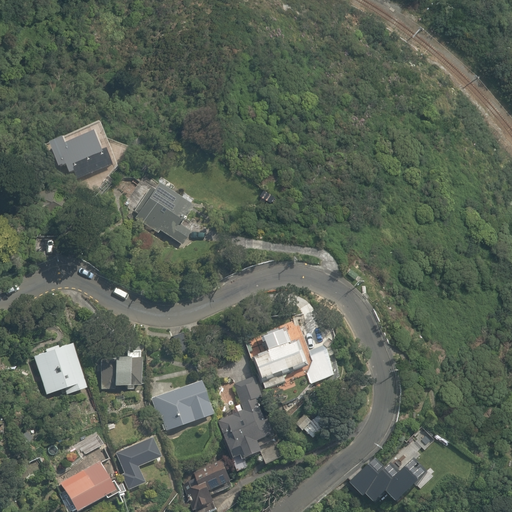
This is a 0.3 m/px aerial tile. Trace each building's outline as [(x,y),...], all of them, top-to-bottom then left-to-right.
[(113,167),(119,165),(107,129),(52,147),(60,172),(80,181),(114,170),(113,167)] [(153,191),(136,216),(181,246),(191,232),(180,225),(193,207),(160,185),(155,192),(153,191)] [(69,196),(40,188),(35,206),(64,214),(69,196)] [(63,237),(33,238),(33,257),(63,256),(63,237)] [(287,334),(265,342),(269,354),(253,360),(262,385),(309,368),(299,343),(291,346),(287,334)] [(33,356),(46,395),(65,389),(67,395),(88,388),(73,343),(33,356)] [(99,358),(98,388),(115,388),(115,386),(128,387),(128,389),(139,390),(141,351),(129,350),(128,359),(99,358)] [(244,463),(246,470),(265,464),(267,471),(283,465),(254,380),(236,386),(245,412),(221,420),(237,466),(244,463)] [(201,383),(151,399),(157,420),(160,419),(165,435),(212,420),(201,383)] [(312,408),(297,425),(314,441),(329,424),(312,408)] [(396,424),(399,435),(420,429),(417,418),(396,424)] [(102,429),(90,434),(96,448),(108,442),(102,429)] [(416,451),(426,441),(420,434),(409,444),(416,451)] [(153,437),(117,451),(125,473),(122,474),(128,490),(145,483),(138,466),(161,457),(153,437)] [(60,482),(76,511),(118,490),(102,460),(60,482)] [(186,494),(193,511),(207,511),(216,509),(212,499),(234,489),(224,464),(196,475),(201,488),(186,494)] [(365,492),(379,505),(389,494),(400,504),(413,490),(388,467),(365,492)]
